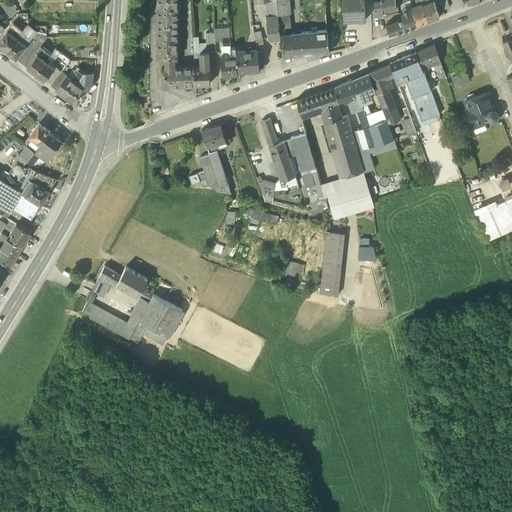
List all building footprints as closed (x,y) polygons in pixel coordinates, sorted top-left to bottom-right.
[(177,0),(157,0),(156,39),(169,39),(169,41),(177,42),(177,0)] [(267,5),(268,11),(276,10),(275,0),(264,0),(265,5),(267,5)] [(275,0),(276,10),(279,35),(281,35),(292,34),(288,0),(275,0)] [(314,0),(316,21),(326,20),(324,0),(314,0)] [(342,0),(343,20),(365,20),(364,0),(342,0)] [(390,0),(381,1),(374,2),(375,16),(383,16),(382,10),(386,10),(396,8),(395,0),(390,0)] [(422,0),(416,0),(417,2),(418,1),(419,5),(412,7),(417,26),(428,22),(423,4),(422,0)] [(434,0),(423,4),(428,22),(440,17),(434,1),(434,0)] [(446,0),(440,0),(443,9),(449,7),(446,0)] [(0,1),(0,3),(10,17),(17,12),(10,2),(4,2),(0,1)] [(412,7),(404,10),(405,12),(401,13),(403,18),(387,24),(386,24),(388,28),(387,30),(388,31),(390,35),(417,26),(412,7)] [(276,10),(268,11),(268,17),(266,17),(269,39),(281,38),(281,35),(279,35),(276,10)] [(17,38),(23,30),(13,23),(9,28),(15,33),(13,35),(17,38)] [(22,39),(28,43),(35,33),(26,26),(23,30),(17,38),(21,41),(22,39)] [(9,28),(0,39),(0,46),(7,51),(17,38),(13,35),(15,33),(9,28)] [(214,33),(215,42),(222,42),(230,41),(229,28),(214,29),(214,33)] [(260,31),(254,32),(257,45),(263,43),(260,31)] [(327,31),(292,34),(294,55),(329,51),(327,31)] [(206,43),(207,52),(208,52),(208,53),(216,52),(215,42),(214,33),(206,33),(206,43)] [(292,34),(281,35),(281,38),(283,56),(294,55),(292,34)] [(36,52),(41,46),(45,41),(40,37),(31,48),(21,62),(26,66),(36,52)] [(192,37),(193,53),(200,52),(207,52),(206,43),(199,44),(198,37),(192,37)] [(511,37),(502,41),(511,62),(511,37)] [(21,41),(17,38),(7,51),(16,59),(27,45),(28,43),(22,39),(21,41)] [(169,39),(156,39),(157,58),(177,58),(177,42),(169,41),(169,39)] [(230,47),(230,41),(222,42),(223,54),(226,54),(226,57),(231,57),(230,47)] [(441,41),(434,44),(439,57),(445,55),(441,41)] [(434,44),(416,52),(422,69),(435,63),(440,61),(439,57),(434,44)] [(21,62),(31,48),(27,45),(16,59),(21,62)] [(48,58),(51,54),(41,46),(36,52),(44,59),(46,56),(48,58)] [(235,47),(230,47),(231,57),(226,57),(226,54),(223,54),(221,54),(221,76),(237,75),(237,71),(236,52),(235,47)] [(48,62),(51,64),(55,58),(60,53),(55,49),(51,54),(48,58),(50,60),(48,62)] [(257,50),(236,52),(237,71),(259,70),(259,67),(265,66),(261,52),(258,52),(257,50)] [(44,59),(36,52),(26,66),(36,74),(48,58),(46,56),(44,59)] [(207,52),(200,52),(193,53),(194,66),(195,84),(210,84),(208,53),(208,52),(207,52)] [(430,90),(424,74),(422,69),(416,52),(397,60),(390,63),(395,75),(396,80),(404,77),(411,95),(412,96),(430,90)] [(55,58),(66,66),(70,60),(60,53),(55,58)] [(48,58),(36,74),(46,82),(49,78),(56,68),(51,64),(48,62),(50,60),(48,58)] [(445,72),(440,61),(435,63),(440,75),(445,73),(445,72)] [(390,78),(395,75),(390,63),(382,67),(390,88),(393,86),(390,78)] [(455,67),(458,74),(466,71),(464,63),(455,67)] [(71,78),(67,75),(56,89),(66,97),(77,82),(85,72),(78,66),(74,71),(76,72),(71,78)] [(194,66),(161,68),(162,87),(195,84),(194,66)] [(382,67),(368,72),(374,88),(387,122),(399,117),(388,89),(390,88),(382,67)] [(49,78),(54,81),(61,72),(56,68),(49,78)] [(56,89),(67,75),(62,71),(61,72),(54,81),(51,85),(56,89)] [(466,82),(470,81),(469,78),(466,71),(458,74),(452,76),(456,86),(459,84),(460,87),(467,85),(466,82)] [(94,72),(85,72),(77,82),(78,83),(79,82),(83,85),(82,87),(87,90),(92,83),(94,72)] [(358,97),(360,102),(368,99),(372,98),(369,91),(374,88),(368,72),(351,79),(358,97)] [(351,79),(339,84),(345,102),(354,98),(358,97),(351,79)] [(77,82),(66,97),(75,104),(87,90),(82,87),(83,85),(79,82),(78,83),(77,82)] [(335,86),(296,99),(302,116),(322,110),(325,122),(341,117),(337,101),(339,100),(337,93),(337,92),(337,93),(335,86)] [(430,90),(412,96),(418,112),(436,106),(430,90)] [(486,93),(466,100),(469,110),(466,111),(471,125),(489,119),(492,121),(496,119),(498,115),(496,112),(495,111),(490,97),(489,94),(486,93)] [(360,102),(358,97),(354,98),(358,108),(356,109),(363,127),(369,125),(365,114),(360,102)] [(360,102),(365,114),(371,112),(367,103),(369,102),(368,99),(360,102)] [(418,112),(421,121),(439,115),(436,106),(418,112)] [(365,114),(369,125),(386,120),(382,109),(371,112),(365,114)] [(347,115),(341,117),(325,122),(341,177),(363,171),(357,150),(351,131),(347,115)] [(269,118),(261,121),(269,145),(278,142),(277,141),(269,118)] [(410,118),(404,121),(409,135),(416,133),(416,132),(410,118)] [(370,126),(376,144),(393,138),(386,120),(369,125),(370,126)] [(224,122),(202,129),(207,146),(215,144),(226,140),(230,139),(224,122)] [(50,131),(39,123),(28,138),(35,143),(36,141),(40,144),(50,131)] [(351,131),(357,150),(370,146),(376,144),(370,126),(369,125),(363,127),(351,131)] [(50,131),(40,144),(43,147),(42,149),(47,152),(46,154),(49,156),(61,140),(50,131)] [(318,197),(325,195),(321,182),(306,132),(290,137),(292,143),(295,155),(300,172),(309,169),(318,197)] [(228,146),(226,140),(215,144),(217,150),(228,146)] [(269,145),(281,180),(283,179),(285,185),(286,185),(297,181),(290,156),(289,157),(285,145),(284,140),(277,141),(278,142),(269,145)] [(285,145),(289,157),(290,156),(295,155),(292,143),(285,145)] [(40,144),(34,152),(39,157),(45,160),(49,156),(46,154),(47,152),(42,149),(43,147),(40,144)] [(215,144),(207,146),(209,153),(199,157),(205,170),(210,185),(214,184),(227,181),(217,150),(215,144)] [(370,146),(357,150),(363,171),(364,172),(375,169),(370,153),(372,152),(370,146)] [(22,157),(27,161),(34,152),(28,148),(22,157)] [(39,157),(34,152),(27,161),(33,165),(39,157)] [(16,164),(22,168),(24,165),(27,161),(22,157),(16,164)] [(5,179),(22,190),(30,179),(35,171),(35,170),(31,168),(24,165),(22,168),(16,164),(15,163),(5,179)] [(57,178),(35,170),(35,171),(30,179),(49,191),(57,178)] [(210,185),(205,170),(198,173),(201,181),(202,185),(210,185)] [(363,171),(341,177),(345,189),(327,194),(334,217),(335,217),(372,206),(374,205),(373,203),(367,183),(364,172),(363,171)] [(198,173),(189,176),(192,184),(201,181),(198,173)] [(498,180),(503,190),(511,186),(506,176),(498,180)] [(341,177),(321,182),(325,195),(327,194),(345,189),(341,177)] [(22,220),(25,215),(12,207),(21,192),(0,178),(0,206),(11,213),(22,220)] [(49,191),(30,179),(22,190),(21,192),(41,204),(49,191)] [(275,182),(275,184),(274,191),(288,190),(286,185),(285,185),(283,179),(281,180),(278,180),(275,182)] [(275,184),(263,180),(257,182),(262,193),(273,196),(274,191),(275,184)] [(227,181),(214,184),(216,191),(231,193),(227,181)] [(41,204),(21,192),(12,207),(25,215),(31,219),(41,204)] [(506,201),(475,214),(484,236),(511,223),(511,214),(511,212),(506,201)] [(11,213),(0,206),(0,214),(7,218),(11,213)] [(246,207),(244,215),(270,223),(272,216),(246,207)] [(236,212),(227,211),(226,224),(234,224),(236,212)] [(16,224),(8,237),(22,246),(31,233),(16,224)] [(326,231),(319,294),(338,295),(344,233),(326,231)] [(22,246),(8,237),(2,247),(0,250),(0,258),(11,265),(22,246)] [(358,246),(358,259),(376,260),(373,247),(369,246),(358,246)] [(296,263),(289,261),(285,278),(288,279),(287,285),(291,286),(296,263)] [(104,266),(95,284),(103,289),(112,294),(117,284),(116,284),(121,276),(104,266)] [(147,279),(126,267),(121,276),(116,284),(117,284),(138,296),(142,287),(147,279)] [(103,289),(95,284),(91,293),(100,297),(103,289)] [(140,297),(149,302),(153,294),(142,287),(138,296),(140,297)] [(100,297),(91,293),(82,312),(130,336),(134,330),(134,329),(125,325),(95,309),(100,297)] [(149,302),(148,303),(144,311),(157,318),(166,301),(153,294),(149,302)] [(140,297),(125,325),(134,329),(139,320),(144,311),(148,303),(149,302),(140,297)] [(182,310),(166,301),(157,318),(152,327),(164,334),(168,336),(182,310)] [(157,318),(144,311),(139,320),(148,325),(152,327),(157,318)] [(139,341),(143,334),(148,325),(139,320),(134,329),(134,330),(130,336),(139,341)] [(159,342),(164,334),(152,327),(148,325),(143,334),(159,342)]
